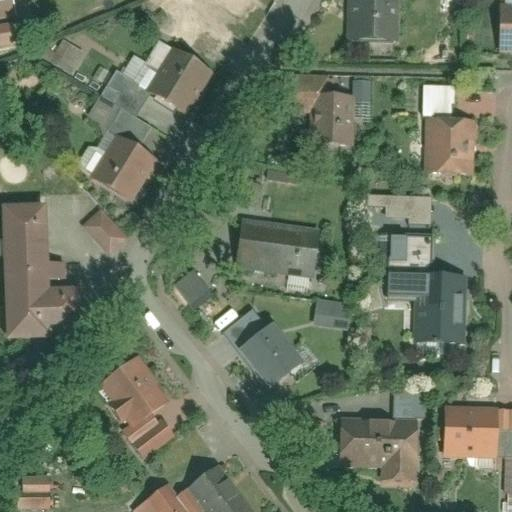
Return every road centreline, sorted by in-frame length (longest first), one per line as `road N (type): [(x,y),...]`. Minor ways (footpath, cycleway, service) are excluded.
road 1 (residential): [(307,0),(141,256),(136,286),(165,345),(305,511)]
road 2 (residential): [(511,381),(504,364),(511,107)]
